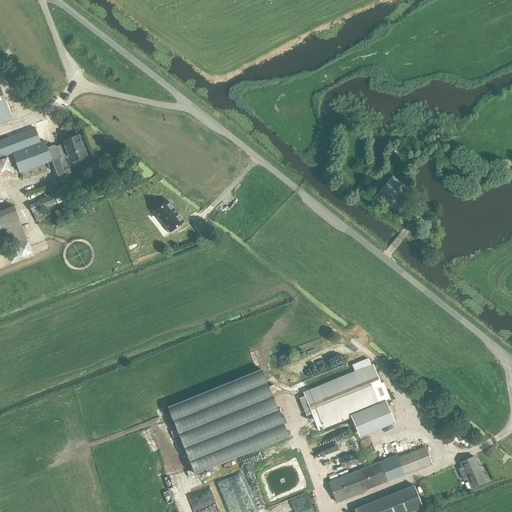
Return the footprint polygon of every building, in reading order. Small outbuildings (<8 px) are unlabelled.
[(0,123),(11,120),(0,89),(0,123)] [(35,129),(0,142),(0,158),(5,156),(13,153),(19,173),(51,161),(52,161),(58,179),(66,177),(60,161),(68,157),(70,162),(77,159),(79,160),(83,159),(84,156),(86,156),(78,135),(62,141),(63,144),(55,147),(54,145),(47,148),(44,141),(40,142),(35,129)] [(393,177),(376,197),(392,211),(406,193),(409,190),(408,189),(393,177)] [(41,212),(41,210),(57,204),(71,198),(67,185),(49,192),(50,195),(37,200),(37,201),(29,204),(36,222),(44,219),(41,212)] [(169,232),(183,221),(167,201),(153,211),(169,232)] [(0,248),(9,245),(26,238),(13,205),(0,210),(0,248)] [(204,239),(212,233),(202,220),(194,226),(204,239)] [(143,238),(138,240),(140,247),(146,244),(143,238)] [(28,240),(15,245),(19,257),(32,253),(28,240)] [(127,244),(133,258),(150,251),(147,245),(140,248),(137,240),(127,244)] [(304,395),(299,397),(305,414),(310,412),(318,431),(352,418),(360,437),(394,424),(385,401),(389,400),(382,382),(380,383),(372,364),(370,365),(368,359),(352,365),(354,371),(302,392),(304,395)] [(261,369),(166,408),(194,475),(288,436),(261,369)] [(403,454),(419,447),(411,428),(405,431),(408,439),(399,443),(403,454)] [(425,447),(396,458),(395,455),(379,461),(379,462),(328,483),(336,503),(388,482),(387,481),(403,475),(432,464),(425,447)] [(485,482),(474,457),(459,463),(461,468),(458,469),(463,481),(466,480),(470,489),(485,482)] [(244,511),(260,505),(247,468),(227,474),(235,498),(239,496),(244,511)] [(413,486),(354,509),(354,511),(411,511),(422,508),(413,486)] [(311,511),(306,493),(268,504),(270,511),(311,511)]
